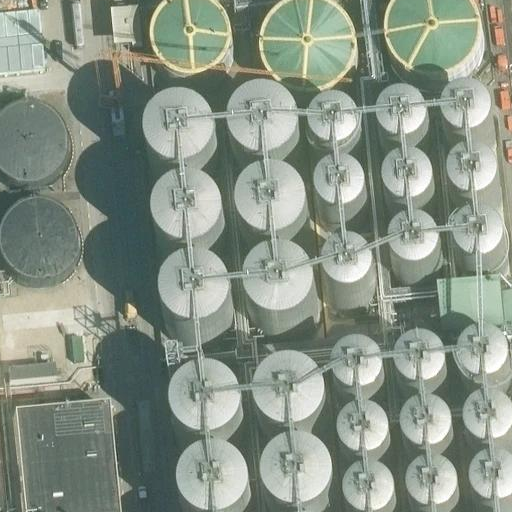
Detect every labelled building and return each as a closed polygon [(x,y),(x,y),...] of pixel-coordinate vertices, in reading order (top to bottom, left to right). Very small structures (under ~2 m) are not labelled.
[(483,50),(483,49),(483,42),(480,32),(477,25),(470,17),(463,10),(455,6),(446,3),(437,2),(428,3),(417,7),(411,10),(403,17),(397,25),(393,32),(391,40),(390,48),(391,58),(393,66),(397,73),(403,81),(411,88),(417,91),(425,94),(433,96),(442,95),(453,93),(461,89),(468,84),(474,76),(479,68),(482,60),(483,50)] [(231,53),(230,46),(227,37),(223,30),(219,25),(214,20),(207,16),(200,14),(193,13),(186,13),(178,15),(171,18),(164,23),(158,30),(154,37),(152,45),(151,53),(152,60),(154,68),(157,74),(162,80),(167,84),(174,89),(183,92),(190,92),(199,92),(208,89),(215,84),(219,80),(224,74),(227,68),(230,61),(231,53)] [(0,16),(0,89),(57,92),(60,19),(0,16)] [(356,65),(356,64),(355,55),(353,47),(350,40),(343,31),(335,25),(327,20),(319,18),(311,17),(300,18),(292,20),(284,25),(277,30),(272,37),(267,46),(264,53),(263,62),(264,71),(266,79),(270,88),(276,96),(284,102),(289,106),(298,109),(307,110),(318,110),(326,107),(336,102),(342,97),(347,91),(352,83),(355,73),(356,65)] [(141,26),(131,27),(133,45),(143,44),(141,26)] [(71,148),(70,139),(67,130),(63,124),(58,117),(51,112),(45,108),(36,105),(29,105),(20,105),(11,108),(4,112),(0,115),(0,180),(2,182),(10,186),(17,189),(26,190),(36,190),(45,187),(51,184),(58,178),(63,172),(67,166),(70,157),(71,148)] [(497,145),(497,140),(495,135),(492,130),(489,126),(487,124),(482,121),(476,119),(471,119),(467,119),(463,120),(458,122),(454,126),(450,130),(448,134),(446,139),(445,144),(445,149),(447,154),(449,159),(452,162),(456,166),(459,168),(465,170),(470,171),(474,171),(479,170),(484,167),(488,164),(492,160),(494,156),(496,152),(497,145)] [(300,155),(300,154),(299,143),(296,137),(292,131),(282,124),(274,121),(269,120),(261,120),(253,123),(243,129),(236,140),(233,146),(233,153),(234,165),(237,171),(242,177),(248,182),(254,185),(266,188),(273,187),(279,185),(289,179),(293,175),(297,168),(299,161),(300,155)] [(426,146),(426,145),(424,136),(420,129),(414,124),(405,121),(395,122),(391,124),(386,128),(382,134),(379,144),(381,153),(386,161),(394,166),(402,168),(410,167),(417,162),(423,156),(425,150),(426,146)] [(152,160),(152,161),(153,168),(155,174),(158,181),(163,185),(169,190),(174,192),(180,194),(187,194),(193,194),(199,192),(204,189),(210,185),(214,179),(217,173),(219,166),(220,160),(219,154),(217,147),(213,141),(210,137),(204,132),(199,130),(188,127),(180,127),(174,129),(169,131),(163,136),(155,146),(153,153),(152,160)] [(358,155),(358,154),(358,151),(357,146),(355,142),(351,138),(344,134),(338,132),(335,132),(327,134),(322,136),(319,139),(315,146),(313,154),(314,159),(315,163),(317,166),(320,171),(327,175),(335,177),(340,176),(344,175),(351,171),(354,167),(356,163),(358,159),(358,155)] [(501,205),(501,204),(501,199),(499,192),(496,188),(492,184),(489,181),(483,178),(478,177),(472,177),(467,178),(463,180),(458,182),(453,186),(451,190),(448,195),(447,200),(447,205),(448,211),(450,216),(452,221),(456,225),(459,227),(465,230),(470,231),(475,232),(483,230),(489,227),(492,225),(496,220),(499,216),(501,210),(501,205)] [(433,210),(433,209),(431,200),(427,193),(421,189),(412,186),(403,187),(398,189),(394,192),(389,199),(386,208),(388,217),(393,225),(397,229),(402,231),(409,232),(418,231),(425,227),(430,220),(432,214),(433,210)] [(366,218),(366,217),(364,209),(362,204),(359,201),(352,197),(344,195),(339,195),(334,197),(328,201),(323,208),(321,212),(321,217),(322,225),(324,229),(327,233),(333,238),(339,239),(342,240),(347,240),(351,238),(358,234),(363,227),(365,222),(366,218)] [(308,235),(308,233),(306,223),(303,216),(299,211),(292,206),(287,203),(275,200),(268,201),(262,203),(252,209),(248,214),(244,219),(242,225),(241,232),(243,245),(249,255),(259,263),(266,266),(272,267),(280,266),(286,264),(292,262),(297,258),(302,252),(305,247),(308,235)] [(76,246),(76,245),(75,236),(73,228),(69,222),(65,216),(58,210),(52,206),(43,203),(34,202),(24,203),(17,205),(11,209),(4,214),(0,218),(0,271),(2,274),(8,280),(16,284),(25,287),(31,288),(42,287),(51,284),(57,281),(63,276),(68,270),(73,263),(75,254),(76,246)] [(222,242),(222,241),(222,233),(220,227),(217,221),(211,215),(206,211),(199,208),(193,206),(185,206),(173,209),(166,214),(162,217),(158,223),(155,229),(154,235),(153,241),(156,253),(162,263),(168,269),(173,272),(181,275),(185,275),(193,275),(200,273),(211,267),(216,261),(219,255),(221,250),(222,242)] [(503,265),(503,260),(501,255),(497,248),(494,245),(488,242),(483,240),(479,240),(471,242),(466,244),(463,246),(459,251),(457,255),(455,259),(455,263),(455,268),(456,272),(457,276),(461,281),(463,283),(468,286),(474,288),(477,289),(483,289),(488,287),(491,286),(496,282),(499,279),(501,275),(503,270),(503,265)] [(442,276),(442,275),(442,271),(440,265),(436,259),(433,256),(427,253),(422,251),(418,251),(410,252),(405,254),(402,257),(398,261),(396,265),(394,270),(394,274),(394,279),(395,283),(396,286),(399,291),(402,294),(407,297),(413,299),(416,299),(422,299),(427,298),(430,296),(434,293),(437,289),(440,286),(441,281),(442,276)] [(374,296),(374,292),(372,287),(368,280),(361,275),(353,273),(345,274),(341,276),(337,279),(335,281),(332,286),(329,294),(330,299),(331,304),(335,310),(339,314),(342,316),(350,318),(354,318),(359,317),(364,315),(367,312),(372,305),(374,301),(374,296)] [(322,317),(322,316),(321,309),(319,301),(311,290),(301,283),(289,280),(282,280),(272,283),(261,290),(253,301),(251,309),(250,316),(252,327),(255,334),(260,340),(270,348),(276,350),(285,351),(294,351),(299,349),(309,343),(313,339),(318,331),(321,324),(322,317)] [(165,323),(165,324),(168,336),(174,347),(184,355),(197,358),(206,358),(213,356),(220,352),(224,348),(231,338),(234,331),(234,325),(233,313),(229,306),(225,300),(219,295),(213,292),(201,289),(193,290),(187,292),(177,298),(174,302),(169,309),(166,316),(165,323)] [(416,339),(444,336),(445,354),(507,347),(506,330),(503,302),(502,298),(440,305),(441,308),(413,311),(416,339)] [(508,385),(509,384),(507,375),(503,368),(496,363),(491,361),(486,360),(478,361),(474,363),(470,366),(466,369),(463,374),(462,379),(461,384),(463,393),(467,399),(471,403),(475,405),(483,407),(492,406),(499,403),(503,398),(506,395),(508,390),(508,385)] [(446,390),(444,381),(440,374),(433,369),(428,367),(424,366),(415,367),(411,368),(407,371),(403,375),(400,380),(399,385),(398,390),(400,399),(404,405),(408,409),(412,411),(420,413),(429,412),(436,408),(441,404),(443,400),(445,396),(446,390)] [(54,370),(8,374),(9,388),(55,384),(54,370)] [(384,400),(384,399),(383,390),(379,383),(372,378),(367,376),(362,375),(354,376),(350,378),(345,381),(342,385),(339,389),(337,394),(337,399),(339,408),(343,415),(346,418),(351,421),(359,423),(368,422),(375,418),(379,414),(382,410),(383,406),(384,400)] [(327,426),(327,425),(325,412),(318,400),(307,392),(301,390),(293,388),(280,390),(273,393),(266,398),(258,409),(255,417),(254,423),(256,436),(263,448),(274,457),(281,460),(288,461),(300,460),(313,454),(318,449),(323,441),(326,434),(327,426)] [(243,432),(243,430),(241,418),(237,412),(233,407),(228,403),(220,399),(207,397),(194,400),(183,407),(180,411),(175,419),(173,425),(173,432),(173,439),(176,446),(179,452),(183,457),(194,464),(201,467),(207,467),(220,465),(226,463),(232,457),(237,453),(241,445),(243,432)] [(11,422),(19,511),(46,511),(46,505),(114,499),(106,413),(54,418),(54,414),(30,416),(31,420),(11,422)] [(511,439),(508,433),(501,427),(497,425),(492,425),(484,425),(479,427),(475,430),(471,434),(468,439),(467,443),(466,448),(468,457),(472,464),(476,467),(480,470),(488,472),(497,471),(505,467),(509,463),(511,459),(511,457),(511,439)] [(453,457),(453,456),(452,447),(447,441),(441,435),(436,433),(431,433),(423,433),(419,435),(414,438),(411,442),(408,447),(406,451),(406,456),(408,465),(412,472),(415,475),(419,478),(427,480),(436,479),(444,475),(448,471),(451,467),(452,463),(453,457)] [(390,465),(389,456),(385,448),(382,444),(377,441),(369,439),(361,439),(357,440),(352,444),(346,450),(344,454),(342,460),(343,468),(346,476),(353,483),(362,486),(367,487),(371,486),(376,485),(381,482),(387,475),(389,470),(390,465)] [(335,503),(335,501),(333,489),(326,477),(316,469),(310,467),(301,465),(288,467),(281,470),(275,474),(266,485),(263,494),(263,500),(264,511),(333,511),(334,510),(335,503)] [(250,511),(251,511),(251,509),(248,497),(241,485),(231,477),(225,475),(216,473),(204,475),(196,478),(190,482),(182,494),(179,502),(178,508),(178,511),(250,511)] [(511,511),(511,490),(508,488),(504,486),(499,485),(491,486),(487,488),(482,491),(479,494),(476,499),(474,504),(474,509),(474,511),(511,511)] [(455,511),(455,507),(450,501),(444,495),(439,493),(434,492),(426,493),(422,495),(417,498),(414,502),(411,506),(409,511),(455,511)] [(394,511),(392,506),(389,502),(384,498),(380,496),(371,494),(363,496),(354,501),(351,505),(349,509),(348,511),(394,511)] [(115,511),(114,499),(46,505),(46,511),(115,511)]
